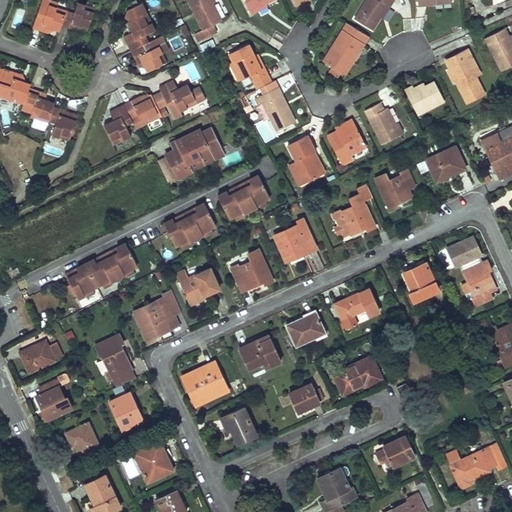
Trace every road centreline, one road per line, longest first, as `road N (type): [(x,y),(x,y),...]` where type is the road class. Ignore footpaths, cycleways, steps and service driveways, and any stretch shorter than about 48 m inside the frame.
road 1 (residential): [(511,275),(479,205),(158,355),(210,472)]
road 2 (residential): [(277,477),(387,424),(393,416),(375,397),(210,472)]
road 3 (residential): [(332,0),(297,52),(309,92),(339,104),(392,77),(405,55)]
road 4 (tertiary): [(0,386),(58,511)]
